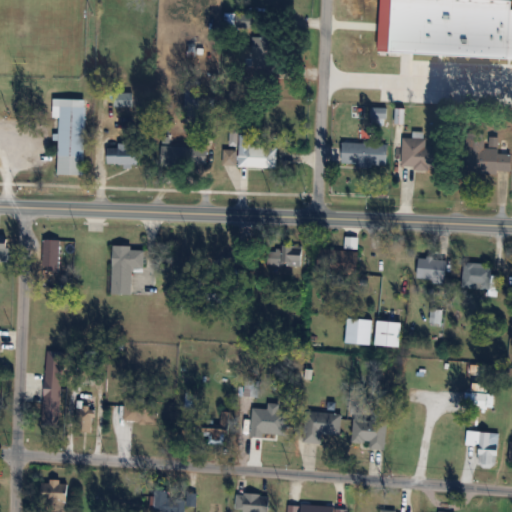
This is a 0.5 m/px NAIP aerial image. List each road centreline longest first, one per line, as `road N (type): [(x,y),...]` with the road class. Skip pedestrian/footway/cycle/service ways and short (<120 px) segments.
road 1 (residential): [(511,492),(0,451)]
road 2 (secondary): [(511,227),(0,206)]
road 3 (residential): [(14,511),(26,207)]
road 4 (residential): [(314,218),(327,0)]
